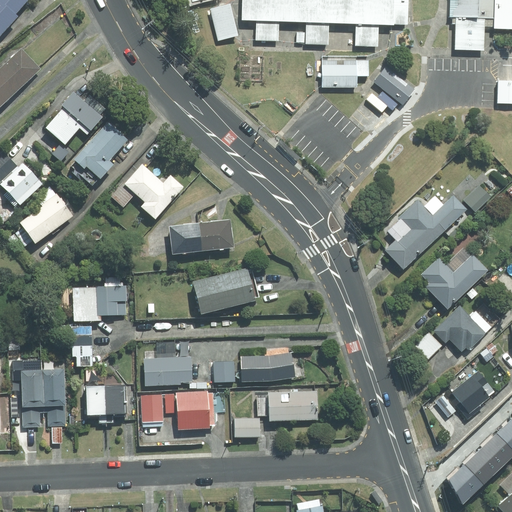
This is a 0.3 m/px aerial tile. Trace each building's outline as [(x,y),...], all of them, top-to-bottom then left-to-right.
[(28,0),(0,0),(0,34),(14,20),(11,17),(28,0)] [(391,0),(240,0),(240,21),(302,23),(390,27),(391,0)] [(490,0),(444,0),(445,59),(491,59),(490,0)] [(511,0),(493,0),(493,31),(511,31),(511,0)] [(239,38),(227,4),(204,12),(216,46),(239,38)] [(277,29),(253,28),(252,42),(276,42),(277,29)] [(327,29),(304,28),(303,45),(326,47),(327,29)] [(376,32),(353,31),(353,47),(375,48),(376,32)] [(0,105),(39,71),(19,50),(0,67),(0,105)] [(365,70),(322,69),(321,94),(365,94),(365,70)] [(386,72),(372,87),(401,113),(415,98),(386,72)] [(511,82),(496,83),(496,110),(511,110),(511,82)] [(99,119),(71,96),(43,131),(61,146),(76,127),(86,135),(99,119)] [(125,142),(106,125),(72,161),(96,183),(111,167),(106,163),(125,142)] [(281,140),(278,144),(296,161),(300,158),(281,140)] [(39,186),(20,166),(17,169),(1,152),(0,152),(0,197),(10,209),(14,205),(17,207),(39,186)] [(163,185),(139,164),(119,186),(142,206),(138,210),(152,222),(181,189),(169,178),(163,185)] [(489,198),(477,186),(460,203),(472,215),(489,198)] [(71,218),(55,196),(16,225),(33,247),(71,218)] [(465,211),(453,198),(430,218),(416,203),(396,221),(405,231),(383,253),(400,270),(465,211)] [(228,221),(167,229),(168,257),(231,249),(228,221)] [(485,274),(469,258),(452,275),(436,259),(418,276),(426,285),(423,290),(444,313),(485,274)] [(243,271),(189,285),(197,317),(251,304),(243,271)] [(124,287),(68,289),(69,324),(94,324),(94,318),(125,317),(124,287)] [(460,314),(455,309),(431,332),(443,344),(447,340),(460,353),(464,349),(469,352),(485,335),(463,313),(460,314)] [(90,329),(68,329),(68,359),(73,359),(73,368),(89,368),(90,329)] [(428,334),(413,348),(426,361),(440,347),(428,334)] [(491,356),(496,351),(490,344),(479,354),(486,363),(492,358),(491,356)] [(268,358),(239,358),(239,384),(269,384),(294,380),(289,353),(268,358)] [(190,359),(142,361),(142,388),(177,387),(177,385),(190,384),(190,359)] [(233,363),(212,364),(211,385),(233,385),(233,363)] [(61,371),(18,374),(21,429),(37,428),(36,410),(45,409),(46,429),(64,428),(61,371)] [(486,386),(475,372),(449,393),(467,417),(489,400),(481,390),(486,386)] [(121,388),(82,390),(84,420),(123,418),(121,388)] [(205,392),(138,396),(140,425),(160,423),(160,414),(173,413),(174,434),(208,433),(205,392)] [(315,393),(264,396),(264,424),(314,421),(315,393)] [(453,412),(444,400),(431,410),(440,422),(453,412)] [(258,420),(232,419),(231,440),(258,441),(258,420)] [(511,421),(449,480),(463,504),(511,458),(511,421)] [(376,491),(372,494),(379,505),(383,502),(376,491)] [(511,511),(511,491),(495,507),(500,511),(511,511)]
